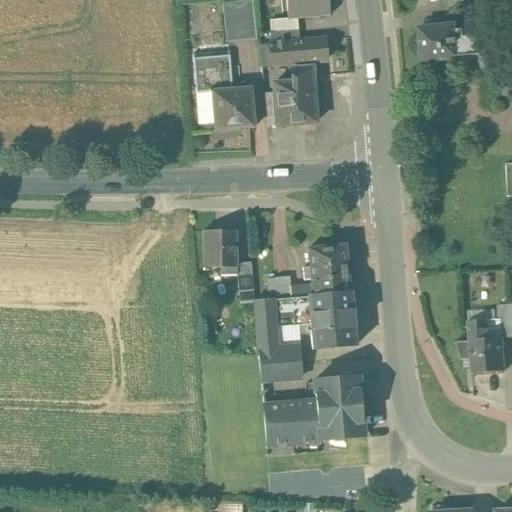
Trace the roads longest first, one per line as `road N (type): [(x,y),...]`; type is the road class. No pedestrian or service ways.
road 1 (tertiary): [(388,171),(0,184)]
road 2 (tertiary): [(388,171),(410,399),(423,425)]
road 3 (tertiary): [(377,0),(388,171)]
